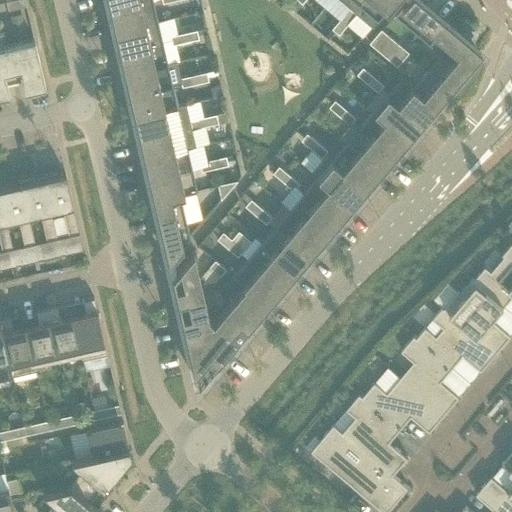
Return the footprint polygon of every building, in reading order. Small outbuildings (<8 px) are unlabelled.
[(24,0),(10,0),(5,1),(7,10),(26,5),(24,0)] [(111,0),(113,8),(149,0),(111,0)] [(149,0),(113,8),(118,29),(157,20),(152,0),(149,0)] [(298,0),(291,8),(295,11),(301,3),(298,0)] [(349,7),(340,0),(329,0),(325,5),(340,18),(349,8),(349,7)] [(340,0),(349,7),(352,10),(361,0),(340,0)] [(361,0),(352,10),(356,13),(371,26),(393,0),(361,0)] [(405,0),(393,14),(428,43),(446,21),(445,21),(443,24),(425,8),(427,6),(420,0),(405,0)] [(349,8),(340,18),(347,24),(355,14),(349,8)] [(21,13),(9,16),(12,25),(23,23),(21,13)] [(355,14),(347,24),(363,37),(371,26),(356,13),(355,14)] [(157,20),(118,29),(123,50),(171,39),(170,36),(177,34),(173,17),(157,20)] [(347,24),(340,18),(331,28),(334,31),(338,34),(347,24)] [(428,43),(440,54),(441,53),(462,72),(478,53),(459,37),(461,34),(446,21),(428,43)] [(331,28),(324,36),(326,38),(328,39),(334,31),(331,28)] [(369,43),(378,51),(389,37),(380,29),(369,43)] [(196,30),(183,33),(185,42),(198,39),(197,34),(196,30)] [(185,42),(183,33),(177,34),(170,36),(172,45),(175,44),(185,42)] [(378,51),(387,59),(399,45),(389,37),(378,51)] [(171,39),(123,50),(128,72),(167,62),(175,61),(179,60),(175,44),(172,45),(171,39)] [(20,80),(23,92),(45,87),(34,40),(5,46),(13,82),(20,80)] [(399,45),(387,59),(396,66),(408,52),(399,45)] [(7,83),(13,82),(5,46),(0,47),(0,96),(9,95),(7,83)] [(413,87),(412,87),(431,103),(447,84),(449,87),(462,72),(441,53),(440,54),(421,77),(413,87)] [(167,62),(128,72),(132,93),(172,83),(180,82),(179,78),(175,61),(167,62)] [(356,74),(366,83),(372,76),(362,67),(356,74)] [(206,72),(193,75),(195,84),(208,81),(207,76),(217,74),(216,69),(206,72)] [(195,84),(193,75),(179,78),(180,82),(181,87),(195,84)] [(372,76),(366,83),(377,91),(383,84),(372,76)] [(400,77),(387,93),(386,93),(417,119),(431,103),(400,77)] [(132,93),(137,114),(177,105),(172,83),(132,93)] [(220,85),(210,87),(212,97),(222,95),(220,85)] [(366,105),(372,110),(403,136),(417,119),(386,93),(387,93),(381,88),(366,105)] [(328,107),(338,116),(344,109),(334,100),(328,107)] [(177,105),(137,114),(142,135),(182,126),(190,124),(185,103),(177,105)] [(316,106),(310,113),(316,119),(322,112),(316,106)] [(344,109),(338,116),(349,124),(355,117),(344,109)] [(372,110),(359,126),(358,126),(389,152),(403,136),(372,110)] [(216,114),(202,117),(204,126),(217,123),(227,121),(225,112),(216,114)] [(204,126),(202,117),(189,120),(190,124),(191,129),(204,126)] [(338,138),(344,143),(375,169),(389,152),(358,126),(359,126),(353,121),(338,138)] [(182,126),(142,135),(147,156),(186,147),(194,145),(202,144),(208,142),(204,126),(191,129),(190,124),(182,126)] [(300,140),(310,149),(316,142),(306,133),(300,140)] [(316,142),(310,149),(321,157),(327,150),(316,142)] [(344,143),(331,159),(330,159),(361,185),(375,169),(344,143)] [(186,147),(147,156),(152,177),(191,168),(199,166),(199,162),(206,160),(202,144),(194,145),(186,147)] [(310,171),(316,176),(347,202),(361,185),(330,159),(331,159),(325,154),(310,171)] [(225,156),(212,159),(214,168),(227,165),(225,156)] [(214,168),(212,159),(206,160),(199,162),(199,166),(201,171),(214,168)] [(272,173),(282,182),(288,175),(278,166),(272,173)] [(152,177),(157,198),(196,189),(191,168),(152,177)] [(56,172),(41,175),(41,178),(50,216),(64,212),(69,234),(58,237),(55,237),(59,254),(82,249),(65,173),(57,175),(56,172)] [(288,175),(282,182),(293,190),(299,183),(288,175)] [(316,176),(302,192),(333,218),(347,202),(316,176)] [(34,177),(19,181),(19,183),(28,221),(41,218),(46,239),(38,241),(33,242),(37,259),(59,254),(55,237),(50,216),(41,178),(35,180),(34,177)] [(217,185),(220,200),(237,180),(217,185)] [(12,182),(0,184),(0,201),(6,226),(19,223),(24,245),(15,247),(11,248),(15,264),(33,260),(37,259),(33,242),(28,221),(19,183),(18,184),(12,185),(12,182)] [(196,189),(157,198),(162,222),(159,223),(168,261),(189,236),(179,194),(196,190),(196,189)] [(302,192),(289,208),(288,209),(319,235),(333,218),(302,192)] [(244,206),(255,214),(260,208),(250,199),(244,206)] [(0,240),(2,250),(0,250),(0,267),(10,265),(11,265),(15,264),(11,248),(6,226),(0,201),(0,240)] [(268,221),(274,226),(274,225),(305,251),(319,235),(288,209),(289,208),(283,203),(268,221)] [(260,208),(255,214),(265,223),(271,216),(260,208)] [(274,226),(261,242),(291,268),(305,251),(274,225),(274,226)] [(216,239),(226,248),(233,240),(222,232),(216,239)] [(233,240),(226,248),(237,257),(243,249),(233,240)] [(261,242),(247,258),(277,284),(291,268),(261,242)] [(511,242),(502,254),(504,255),(511,262),(511,242)] [(177,300),(177,303),(203,297),(193,251),(180,265),(174,272),(180,299),(177,300)] [(511,262),(504,255),(491,270),(485,266),(473,280),(504,306),(511,296),(511,262)] [(63,258),(60,258),(60,260),(62,266),(74,263),(69,256),(63,258)] [(247,258),(233,275),(263,301),(277,284),(247,258)] [(59,260),(48,263),(49,269),(62,266),(60,260),(59,260)] [(208,267),(219,276),(225,269),(214,260),(208,267)] [(243,285),(213,320),(235,339),(250,322),(247,320),(263,301),(233,275),(232,275),(243,285)] [(504,306),(473,280),(471,278),(460,292),(458,290),(444,308),(496,352),(511,335),(492,319),(504,306)] [(85,314),(72,317),(82,359),(106,354),(93,297),(81,300),(85,314)] [(177,303),(188,349),(191,346),(212,321),(208,317),(203,297),(177,303)] [(57,306),(46,308),(57,357),(80,352),(81,360),(82,359),(72,317),(60,320),(57,306)] [(416,337),(452,367),(463,355),(481,370),(496,352),(444,308),(442,306),(432,318),(443,327),(436,335),(425,326),(416,337)] [(38,325),(26,328),(35,370),(36,370),(35,363),(57,357),(46,308),(35,311),(38,325)] [(10,316),(0,318),(0,323),(12,376),(35,370),(26,328),(13,331),(10,316)] [(191,346),(188,349),(194,375),(196,385),(235,339),(213,320),(212,321),(191,346)] [(0,378),(12,376),(0,323),(0,378)] [(452,367),(416,337),(414,335),(401,350),(413,361),(400,376),(444,414),(459,396),(441,380),(452,367)] [(444,414),(400,376),(387,392),(374,381),(362,396),(400,428),(411,416),(429,431),(444,414)] [(400,428),(362,396),(359,393),(346,409),(355,416),(342,431),(393,474),(407,457),(389,441),(400,428)] [(118,404),(93,410),(95,419),(120,413),(118,404)] [(93,410),(70,415),(72,424),(95,419),(93,410)] [(70,415),(47,420),(49,429),(72,424),(70,415)] [(47,420),(23,426),(25,435),(49,429),(47,420)] [(85,431),(91,454),(95,453),(115,470),(128,455),(127,455),(128,454),(128,453),(129,452),(128,451),(128,449),(126,448),(125,447),(123,440),(126,439),(122,421),(85,429),(85,431)] [(386,511),(408,487),(393,474),(342,431),(333,424),(320,439),(331,449),(322,459),(360,492),(363,489),(368,493),(366,497),(383,511),(386,511)] [(23,426),(8,429),(10,438),(25,435),(23,426)] [(8,429),(0,431),(0,440),(10,438),(8,429)] [(511,451),(502,464),(511,472),(511,451)] [(69,484),(67,485),(88,502),(103,484),(101,482),(112,469),(115,471),(115,470),(95,453),(91,454),(70,459),(69,459),(82,469),(69,484)] [(491,476),(476,494),(494,510),(495,509),(499,511),(511,511),(511,488),(510,492),(491,476)] [(16,478),(6,480),(8,488),(9,493),(19,490),(16,478)] [(88,502),(67,485),(43,490),(42,490),(54,501),(45,511),(75,511),(85,501),(87,503),(88,502)] [(8,488),(0,489),(0,511),(13,511),(9,493),(8,488)]
